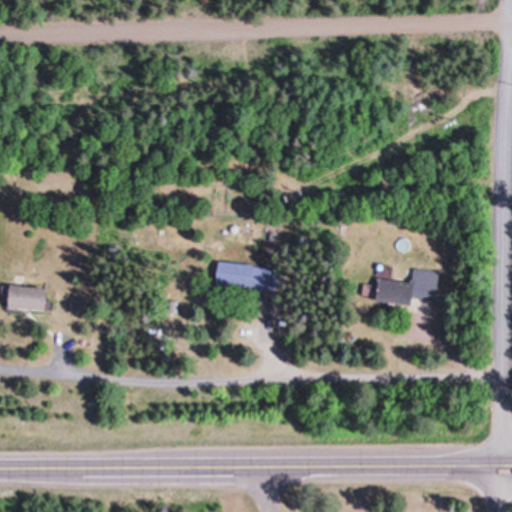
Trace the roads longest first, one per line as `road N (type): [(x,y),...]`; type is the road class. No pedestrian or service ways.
road 1 (track): [(0,39),(511,24)]
road 2 (trunk): [(0,470),(511,464)]
road 3 (residential): [(508,0),(501,464)]
road 4 (residential): [(502,387),(423,379),(134,385),(64,372)]
